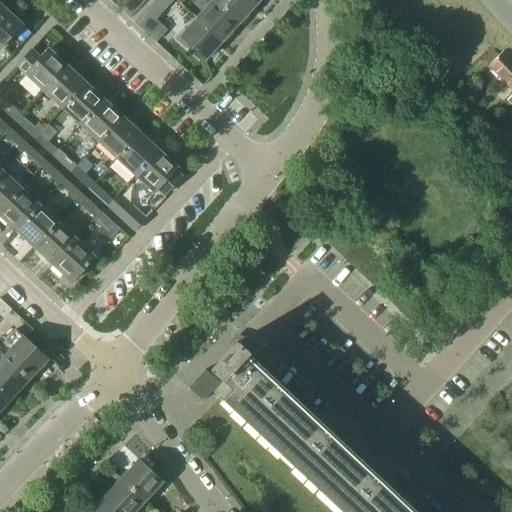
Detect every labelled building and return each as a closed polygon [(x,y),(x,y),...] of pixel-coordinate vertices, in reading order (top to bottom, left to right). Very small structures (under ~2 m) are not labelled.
[(156,16),(170,0),(154,0),(147,8),(156,16)] [(211,0),(194,19),(219,41),(236,23),(211,0)] [(247,0),(211,0),(236,23),(253,4),(247,0)] [(0,47),(20,25),(2,8),(0,10),(0,47)] [(219,41),(194,19),(177,37),(202,60),(219,41)] [(43,92),(65,67),(46,50),(38,58),(30,50),(15,66),(43,92)] [(511,60),(503,52),(488,66),(511,89),(511,95),(507,101),(511,104),(511,60)] [(43,92),(61,108),(83,84),(65,67),(43,92)] [(61,108),(79,126),(102,101),(83,84),(61,108)] [(20,117),(1,100),(2,98),(0,96),(0,94),(3,90),(0,87),(0,108),(15,123),(20,117)] [(79,126),(97,142),(120,117),(102,101),(79,126)] [(38,134),(20,117),(15,123),(33,139),(38,134)] [(97,142),(116,159),(138,134),(120,117),(97,142)] [(0,133),(3,136),(9,130),(0,121),(0,133)] [(3,136),(21,152),(26,146),(9,130),(3,136)] [(56,151),(38,134),(33,139),(51,156),(56,151)] [(116,159),(133,175),(156,150),(138,134),(116,159)] [(21,152),(39,169),(45,163),(26,146),(21,152)] [(156,150),(133,175),(143,184),(140,187),(150,196),(153,193),(156,189),(164,196),(181,177),(174,170),(175,169),(156,150)] [(74,167),(56,151),(51,156),(69,173),(74,167)] [(39,169),(57,186),(63,180),(45,163),(39,169)] [(93,184),(74,167),(69,173),(88,190),(93,184)] [(0,175),(0,211),(20,190),(2,173),(0,175)] [(57,186),(76,203),(81,197),(63,180),(57,186)] [(110,201),(93,184),(88,190),(105,206),(110,201)] [(0,211),(0,218),(14,232),(38,207),(20,190),(0,211)] [(118,193),(110,201),(105,206),(133,232),(145,219),(118,193)] [(76,203),(93,219),(99,213),(81,197),(76,203)] [(14,232),(33,249),(56,224),(38,207),(14,232)] [(99,213),(93,219),(91,221),(111,239),(119,231),(99,213)] [(33,249),(51,266),(74,241),(56,224),(33,249)] [(93,258),(74,241),(51,266),(70,284),(93,258)] [(11,349),(4,357),(28,380),(46,361),(14,331),(4,342),(11,349)] [(200,400),(209,390),(340,511),(416,511),(253,362),(254,361),(233,341),(205,371),(200,367),(183,385),(200,400)] [(0,389),(11,399),(28,380),(4,357),(0,361),(0,389)] [(0,410),(11,399),(0,389),(0,410)] [(136,459),(118,478),(142,500),(160,481),(136,459)] [(118,478),(101,496),(118,511),(131,511),(142,500),(118,478)] [(118,511),(101,496),(87,511),(118,511)]
